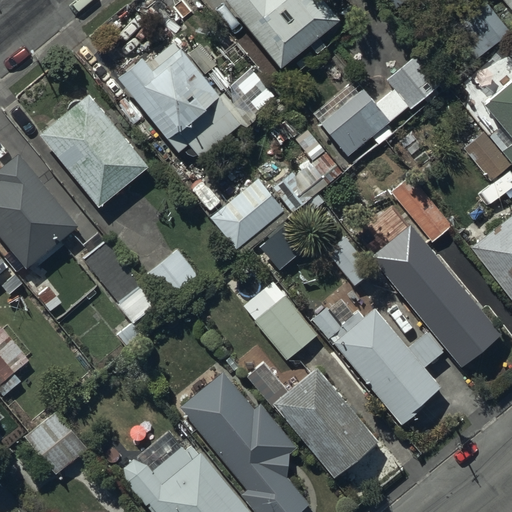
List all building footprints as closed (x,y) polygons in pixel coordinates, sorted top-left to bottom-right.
[(226,0),(279,64),(307,42),(315,52),(326,43),(317,32),(337,15),(324,0),(226,0)] [(509,28),(485,0),(480,0),(448,27),(474,57),(509,28)] [(140,52),(115,73),(177,148),(182,145),(190,154),(195,149),(199,154),(241,119),(245,125),(257,115),(251,108),(262,99),(255,90),(243,100),(228,81),(216,92),(171,38),(145,60),(140,52)] [(413,52),(384,77),(392,86),(407,103),(410,107),(439,82),(413,52)] [(511,70),(481,97),(511,134),(511,70)] [(352,76),(311,111),(347,153),(370,134),(377,143),(392,131),(385,122),(407,103),(392,86),(389,89),(385,85),(371,98),(352,76)] [(86,90),(37,130),(97,204),(146,164),(86,90)] [(490,178),(510,162),(483,129),(463,145),(490,178)] [(14,146),(0,157),(0,235),(24,265),(77,222),(14,146)] [(282,181),(274,187),(291,210),(320,189),(301,162),(279,177),(282,181)] [(411,174),(391,191),(431,239),(451,222),(411,174)] [(256,176),(208,215),(240,254),(289,215),(256,176)] [(511,208),(468,243),(511,298),(511,208)] [(262,244),(279,264),(305,243),(288,222),(262,244)] [(344,232),(325,248),(354,284),(374,268),(344,232)] [(155,301),(104,236),(82,254),(133,318),(155,301)] [(176,246),(143,273),(169,304),(202,277),(176,246)] [(435,250),(394,283),(460,363),(500,330),(435,250)] [(286,358),(317,332),(284,293),(254,319),(286,358)] [(339,333),(331,339),(401,421),(424,402),(420,398),(439,382),(423,364),(440,349),(424,330),(406,344),(373,305),(362,314),(356,307),(339,322),(325,305),(311,317),(327,336),(336,329),(339,333)] [(116,334),(124,345),(144,330),(136,318),(116,334)] [(28,358),(0,323),(0,391),(2,394),(21,379),(13,370),(28,358)] [(315,364),(271,400),(332,474),(377,438),(315,364)] [(246,487),(240,492),(256,511),(295,511),(308,502),(285,474),(287,450),(295,444),(259,400),(252,406),(222,369),(178,404),(246,487)] [(57,406),(23,433),(54,471),(87,445),(57,406)] [(0,444),(21,426),(8,412),(0,419),(0,444)] [(121,464),(124,478),(153,511),(253,511),(199,449),(197,451),(190,443),(186,446),(179,444),(151,468),(146,462),(131,455),(121,464)]
